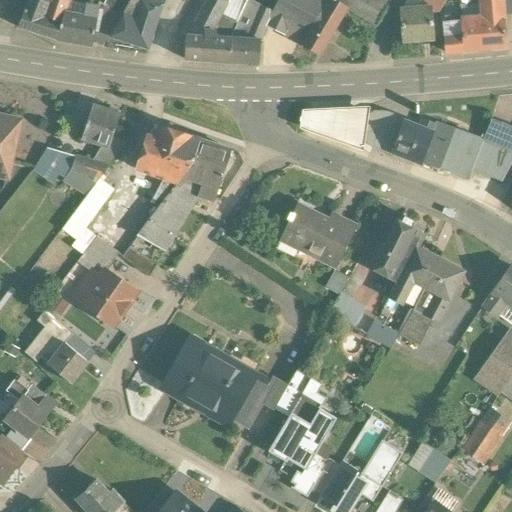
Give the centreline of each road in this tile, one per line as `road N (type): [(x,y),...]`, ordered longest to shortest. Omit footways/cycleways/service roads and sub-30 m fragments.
road 1 (residential): [(269,142),(106,407)]
road 2 (residential): [(511,245),(460,215),(269,142)]
road 3 (secondary): [(254,89),(511,73)]
road 4 (secondary): [(0,58),(254,89)]
road 5 (residential): [(270,511),(106,407)]
road 6 (residential): [(106,407),(16,511)]
